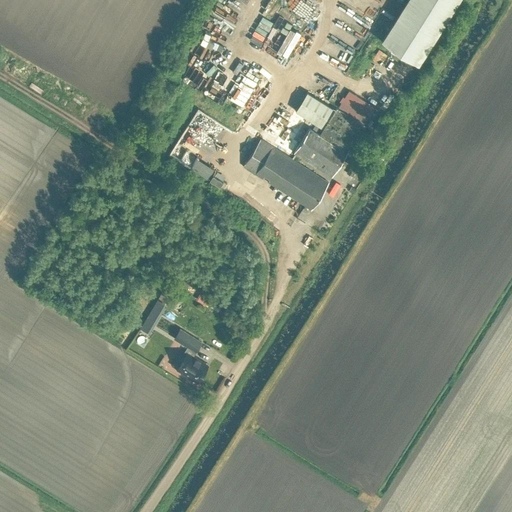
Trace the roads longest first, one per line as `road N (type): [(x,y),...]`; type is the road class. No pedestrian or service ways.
road 1 (unclassified): [(145,511),(257,336),(286,271)]
road 2 (track): [(265,318),(264,257),(253,234),(113,148)]
